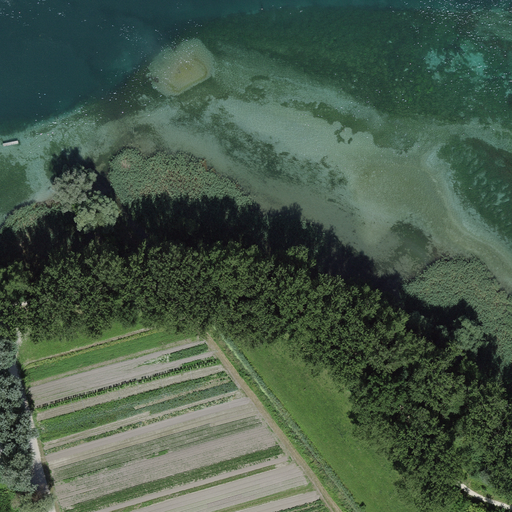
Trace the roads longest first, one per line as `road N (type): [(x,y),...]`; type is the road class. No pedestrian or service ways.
road 1 (track): [(511,507),(463,485),(342,336),(261,296),(166,286)]
road 2 (track): [(337,511),(166,286)]
road 3 (track): [(166,286),(66,295),(0,313)]
